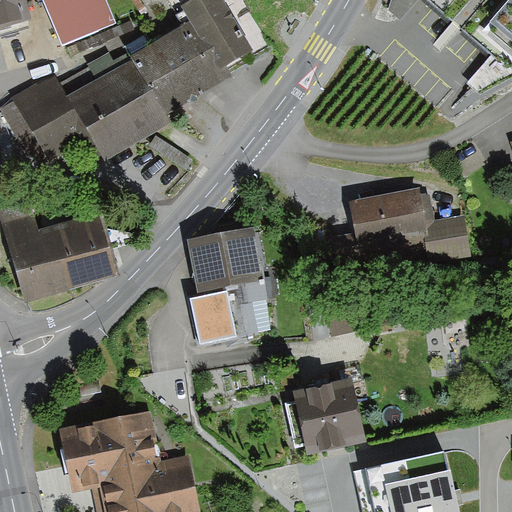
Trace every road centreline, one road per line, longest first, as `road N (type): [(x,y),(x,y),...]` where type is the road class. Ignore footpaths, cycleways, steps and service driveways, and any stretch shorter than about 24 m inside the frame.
road 1 (tertiary): [(348,0),(269,119),(164,242)]
road 2 (tertiary): [(164,242),(96,310),(0,358)]
road 3 (residential): [(187,366),(164,242)]
